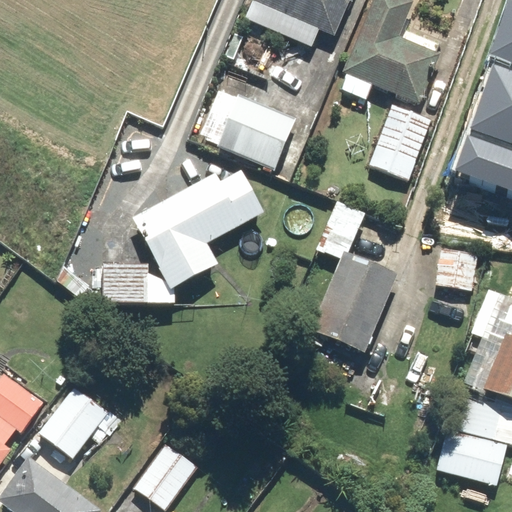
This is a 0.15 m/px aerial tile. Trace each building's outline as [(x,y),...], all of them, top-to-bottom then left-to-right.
[(317,32),(336,39),(351,0),(253,0),(244,22),(310,49),(317,32)] [(423,51),(398,41),(413,3),(404,0),(371,0),(341,76),(344,78),(339,91),(366,101),(371,89),(418,108),(443,46),(427,40),(423,51)] [(511,0),(505,0),(487,53),(511,61),(511,0)] [(511,70),(495,65),(472,129),(511,142),(511,70)] [(292,124),(232,98),(212,145),(272,170),(292,124)] [(431,125),(392,109),(369,166),(408,182),(431,125)] [(511,152),(470,136),(457,169),(511,190),(511,152)] [(263,217),(240,175),(220,186),(215,177),(128,223),(160,283),(146,282),(146,272),(99,269),(97,302),(172,307),(172,293),(217,269),(206,247),(263,217)] [(364,217),(335,206),(300,293),(321,301),(308,333),(363,356),(395,278),(347,258),(364,217)] [(511,404),(511,323),(484,393),(511,404)] [(42,405),(4,378),(0,383),(0,420),(21,435),(42,405)] [(108,416),(74,390),(37,437),(71,464),(108,416)] [(493,445),(502,413),(456,400),(435,473),(494,490),(506,448),(493,445)] [(0,465),(9,452),(0,445),(0,465)] [(159,511),(163,511),(194,469),(164,448),(132,492),(159,511)] [(94,511),(26,462),(0,496),(0,509),(4,511),(94,511)]
